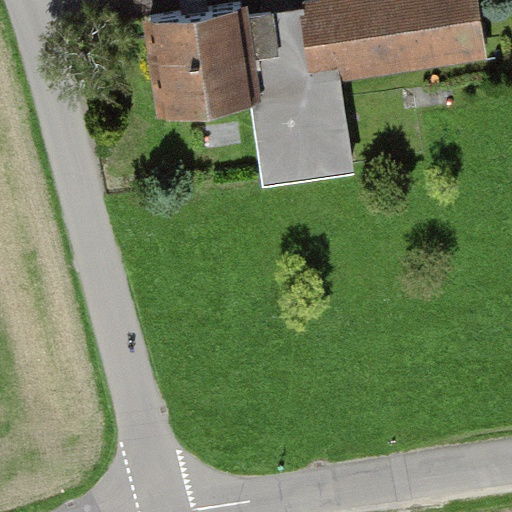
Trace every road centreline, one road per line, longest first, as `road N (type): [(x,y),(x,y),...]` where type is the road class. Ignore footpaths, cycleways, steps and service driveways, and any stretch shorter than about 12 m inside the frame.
road 1 (unclassified): [(166,511),(29,0)]
road 2 (unclassified): [(511,466),(192,511)]
